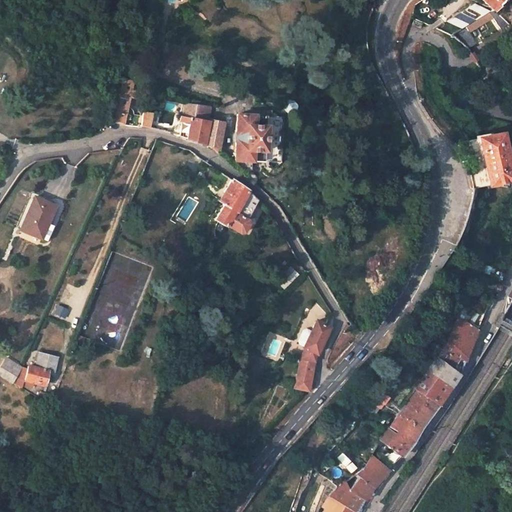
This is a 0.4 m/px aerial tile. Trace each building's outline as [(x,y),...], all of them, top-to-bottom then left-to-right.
[(482,0),(493,11),(494,10),(503,0),(482,0)] [(490,12),(474,3),(460,12),(475,21),(489,13),(490,12)] [(489,13),(500,30),(509,25),(497,14),(494,10),(493,11),(490,12),(489,13)] [(469,25),(452,17),(445,21),(462,30),(466,27),(469,25)] [(412,24),(420,28),(423,23),(414,19),(412,24)] [(451,36),(467,50),(475,45),(466,27),(462,30),(451,36)] [(152,113),(142,112),(142,115),(127,114),(131,98),(135,99),(137,92),(132,91),(134,85),(131,81),(122,79),(113,114),(113,115),(113,116),(113,118),(113,119),(114,120),(115,121),(115,122),(117,123),(118,124),(119,124),(124,126),(140,127),(149,129),(152,113)] [(177,129),(179,129),(178,136),(199,144),(204,145),(205,145),(208,146),(219,148),(224,122),(207,119),(210,107),(182,104),(180,116),(177,129)] [(266,116),(237,114),(234,161),(263,162),(266,116)] [(500,133),(478,138),(487,185),(509,180),(500,133)] [(224,204),(215,220),(225,226),(226,225),(239,233),(242,232),(246,226),(248,220),(245,219),(257,200),(246,190),(232,180),(218,201),(224,204)] [(48,223),(55,206),(35,197),(21,230),(38,236),(45,222),(48,223)] [(290,267),(275,282),(283,289),(297,275),(290,267)] [(64,320),(69,309),(56,303),(51,315),(64,320)] [(474,336),(476,331),(456,318),(447,342),(465,357),(466,354),(474,336)] [(312,319),(302,346),(315,351),(325,326),(322,324),(312,319)] [(447,342),(446,342),(436,357),(411,387),(417,392),(420,388),(438,403),(439,403),(444,396),(450,386),(454,380),(458,374),(460,371),(463,363),(465,357),(447,342)] [(302,346),(299,360),(312,362),(315,351),(302,346)] [(30,364),(29,367),(23,365),(15,383),(20,387),(25,376),(41,384),(47,370),(53,373),(59,359),(43,352),(37,366),(30,364)] [(0,366),(0,374),(9,380),(17,367),(5,359),(0,366)] [(312,362),(299,360),(294,387),(309,390),(312,362)] [(377,449),(373,454),(394,468),(398,462),(403,455),(404,454),(414,439),(431,415),(437,406),(439,404),(439,403),(438,403),(420,388),(417,392),(393,427),(400,431),(392,442),(400,448),(396,453),(391,450),(387,456),(377,449)] [(378,392),(375,397),(381,401),(384,396),(378,392)] [(345,466),(351,460),(344,452),(337,457),(345,466)] [(387,477),(394,468),(373,454),(360,468),(358,473),(361,478),(353,491),(367,502),(371,497),(375,491),(387,477)] [(353,461),(346,467),(351,473),(358,467),(353,461)] [(360,511),(366,503),(367,502),(353,491),(344,478),(337,486),(334,492),(333,495),(335,497),(355,511),(360,511)] [(355,511),(335,497),(327,511),(355,511)]
